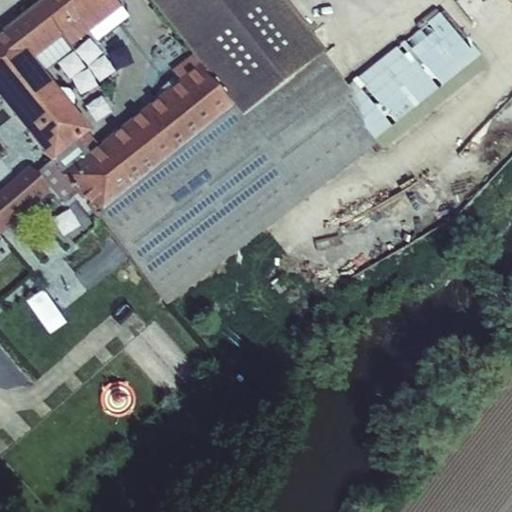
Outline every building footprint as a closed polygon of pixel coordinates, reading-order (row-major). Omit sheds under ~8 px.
[(148,0),(199,64),(98,145),(88,132),(52,161),(51,160),(36,172),(0,202),(0,373),(7,382),(73,325),(0,240),(0,234),(50,191),(54,196),(75,194),(99,224),(102,222),(166,306),(377,143),(382,150),(488,65),(443,10),(346,86),(323,54),(326,52),(284,0),(148,0)] [(0,97),(51,160),(52,161),(88,132),(89,132),(32,60),(60,38),(108,0),(42,0),(10,26),(0,34),(0,97)] [(120,7),(114,0),(108,0),(60,38),(67,47),(120,7)] [(511,29),(505,22),(485,40),(493,48),(511,30),(511,29)] [(0,202),(36,172),(30,164),(0,190),(0,202)] [(282,272),(269,280),(278,294),(291,286),(282,272)] [(303,325),(313,337),(328,324),(318,312),(303,325)]
